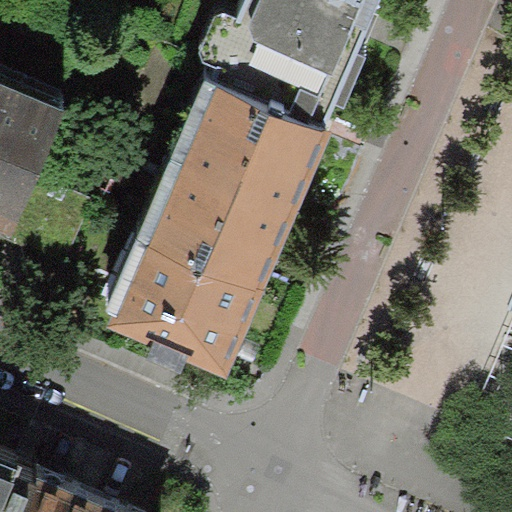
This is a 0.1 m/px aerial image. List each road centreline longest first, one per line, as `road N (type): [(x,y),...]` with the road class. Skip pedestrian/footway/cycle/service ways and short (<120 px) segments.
road 1 (residential): [(477,0),(273,471)]
road 2 (residential): [(0,353),(160,422)]
road 3 (residential): [(160,422),(273,471)]
